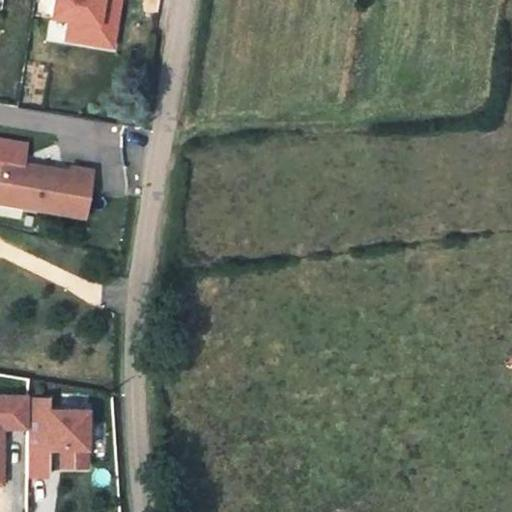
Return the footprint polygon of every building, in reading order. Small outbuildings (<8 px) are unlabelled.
[(57,41),(110,49),(116,0),(42,0),(40,19),(60,22),(57,41)] [(6,161),(26,164),(29,146),(0,141),(0,164),(5,165),(6,161)] [(26,164),(6,161),(5,165),(0,193),(0,201),(86,217),(94,171),(73,167),(73,172),(26,164)] [(27,396),(0,395),(0,483),(1,483),(2,427),(27,427),(27,397),(27,396)] [(48,397),(27,397),(27,427),(27,435),(47,435),(47,447),(60,447),(61,466),(86,466),(86,409),(48,409),(48,397)]
